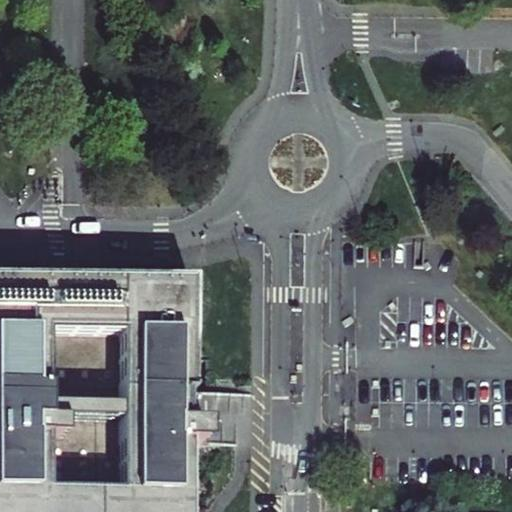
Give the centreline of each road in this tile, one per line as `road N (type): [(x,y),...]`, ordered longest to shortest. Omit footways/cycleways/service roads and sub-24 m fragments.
road 1 (unclassified): [(280,214),(281,511)]
road 2 (unclassified): [(302,511),(315,216)]
road 3 (unclassified): [(0,237),(162,240),(225,224),(255,195)]
road 4 (unclassified): [(351,143),(455,142),(479,152),(511,195)]
